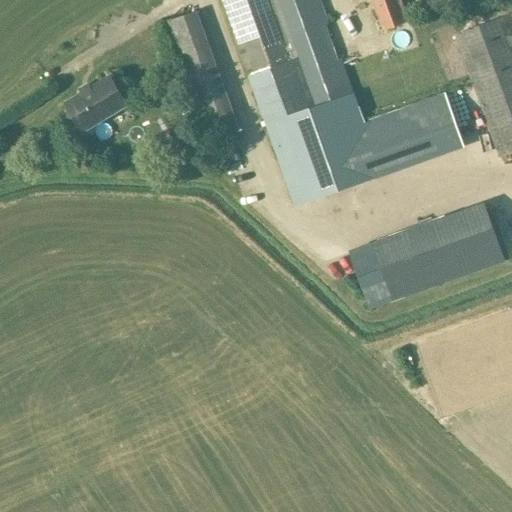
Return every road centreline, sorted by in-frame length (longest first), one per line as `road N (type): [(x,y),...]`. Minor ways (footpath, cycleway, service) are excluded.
road 1 (track): [(511,179),(298,225),(275,186),(203,0)]
road 2 (track): [(179,0),(0,112)]
